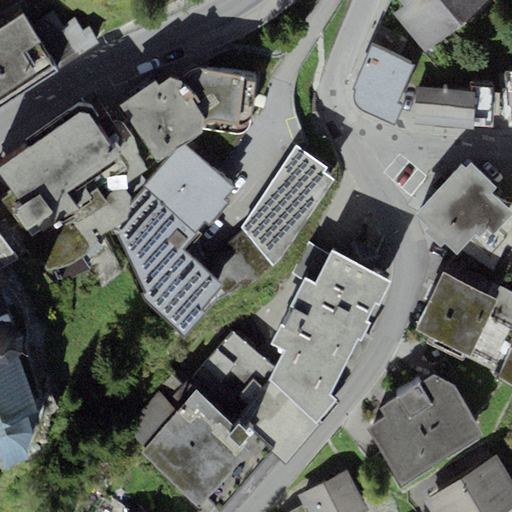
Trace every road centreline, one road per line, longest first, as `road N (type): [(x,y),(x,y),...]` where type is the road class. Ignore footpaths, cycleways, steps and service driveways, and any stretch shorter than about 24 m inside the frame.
road 1 (residential): [(252,511),(330,425),(386,343),(405,288),(408,258),(395,211),(332,126)]
road 2 (residential): [(0,129),(90,73),(245,0)]
road 3 (residential): [(324,0),(289,58),(235,207)]
road 4 (residential): [(332,126),(415,146),(511,148)]
road 5 (residential): [(332,126),(326,81),(362,0)]
